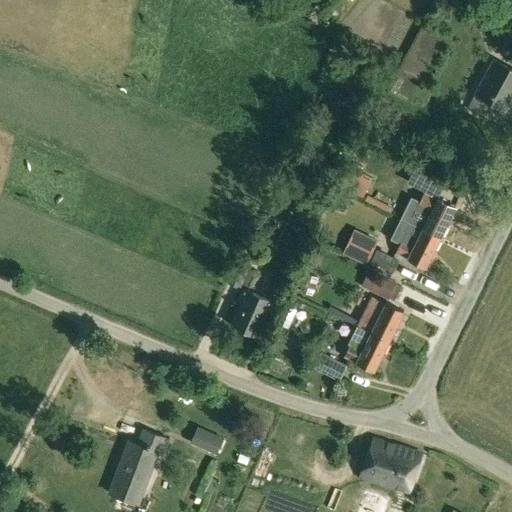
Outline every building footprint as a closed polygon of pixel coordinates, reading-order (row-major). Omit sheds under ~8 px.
[(429,45),(440,37),(432,26),(421,35),(429,45)] [(506,109),(511,112),(511,68),(494,59),(475,94),(505,110),(506,109)] [(348,162),(337,183),(363,196),(373,178),(362,172),(363,170),(348,162)] [(422,228),(440,237),(455,207),(437,198),(436,199),(425,193),(419,205),(430,211),(422,228)] [(407,258),(425,267),(440,237),(422,228),(413,246),(402,240),(396,251),(408,257),(407,258)] [(377,240),(354,229),(342,252),(366,263),(377,240)] [(370,262),(393,273),(399,261),(376,249),(370,262)] [(228,280),(240,288),(254,259),(241,253),(228,280)] [(396,282),(370,269),(361,286),(387,300),(396,282)] [(232,325),(257,336),(272,301),(245,289),(240,299),(243,300),(232,325)] [(370,333),(388,342),(403,312),(385,303),(384,304),(373,298),(367,310),(379,316),(370,333)] [(355,363),(373,372),(388,342),(370,333),(361,350),(350,345),(344,356),(356,362),(355,363)] [(313,368),(339,381),(347,365),(321,352),(313,368)] [(189,443),(216,455),(223,438),(197,426),(189,443)] [(110,493),(138,503),(158,452),(162,454),(168,439),(144,430),(139,444),(129,440),(110,493)] [(361,477),(409,492),(421,454),(373,439),(361,477)] [(356,511),(385,511),(390,497),(364,489),(356,511)]
